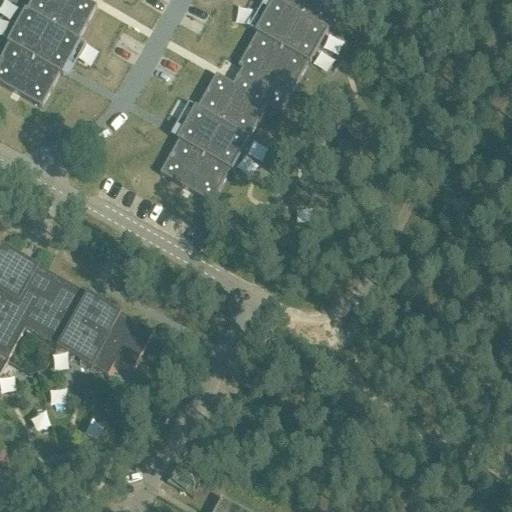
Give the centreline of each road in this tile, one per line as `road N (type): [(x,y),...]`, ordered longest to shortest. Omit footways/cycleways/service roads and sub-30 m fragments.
road 1 (unclassified): [(0,157),(257,298),(134,511)]
road 2 (track): [(291,317),(322,364),(384,416),(511,476)]
